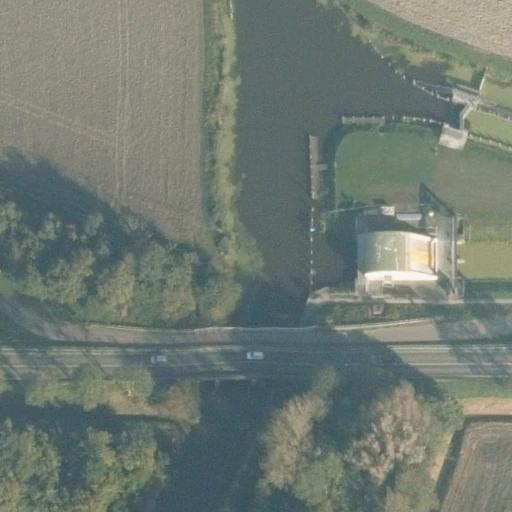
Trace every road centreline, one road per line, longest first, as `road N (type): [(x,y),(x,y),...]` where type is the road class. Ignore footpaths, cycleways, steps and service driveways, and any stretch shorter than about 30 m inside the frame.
road 1 (unclassified): [(511,325),(312,341),(114,340),(46,328),(0,301)]
road 2 (primary): [(511,365),(0,366)]
